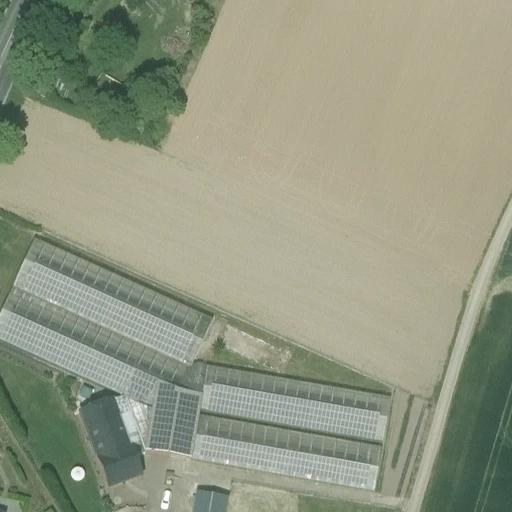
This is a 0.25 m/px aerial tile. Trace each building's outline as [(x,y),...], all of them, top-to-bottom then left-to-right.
[(212,321),(33,241),(0,315),(0,344),(123,400),(134,375),(157,386),(179,395),(212,321)] [(232,329),(224,348),(279,372),(287,353),(232,329)] [(389,400),(205,367),(199,405),(197,413),(382,445),(389,400)] [(157,386),(134,375),(123,400),(112,403),(119,419),(118,420),(133,460),(145,455),(157,386)] [(179,395),(157,386),(145,455),(184,462),(189,462),(197,417),(197,413),(199,405),(179,395)] [(112,403),(79,415),(85,432),(118,420),(119,419),(112,403)] [(189,462),(373,495),(381,449),(197,417),(189,462)] [(118,420),(85,432),(107,489),(140,477),(133,460),(118,420)] [(224,511),(226,500),(195,495),(192,511),(224,511)]
